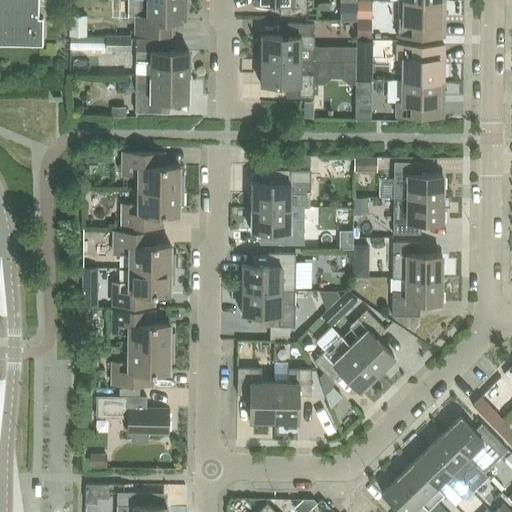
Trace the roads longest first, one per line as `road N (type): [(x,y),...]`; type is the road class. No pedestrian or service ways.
road 1 (residential): [(209,470),(345,468),(495,323)]
road 2 (residential): [(209,470),(208,256),(216,246),(218,155),(238,155)]
road 3 (residential): [(495,323),(487,293),(491,0)]
road 4 (tertiary): [(0,440),(13,379),(9,264),(0,253)]
road 5 (residential): [(222,0),(227,110),(244,111)]
